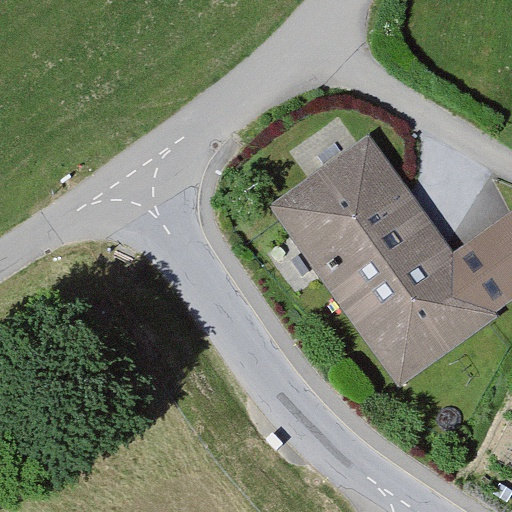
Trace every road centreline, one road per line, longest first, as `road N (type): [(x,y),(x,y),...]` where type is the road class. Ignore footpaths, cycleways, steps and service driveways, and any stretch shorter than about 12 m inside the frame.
road 1 (residential): [(413,503),(277,389),(139,180)]
road 2 (residential): [(139,180),(327,37),(349,0)]
road 3 (residential): [(0,282),(139,180)]
